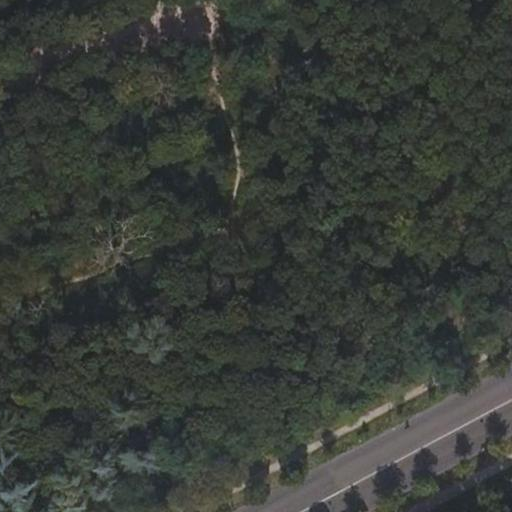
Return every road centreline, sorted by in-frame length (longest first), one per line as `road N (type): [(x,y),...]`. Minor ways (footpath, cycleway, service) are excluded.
road 1 (unknown): [(0,75),(225,0)]
road 2 (primary): [(511,404),(312,511)]
